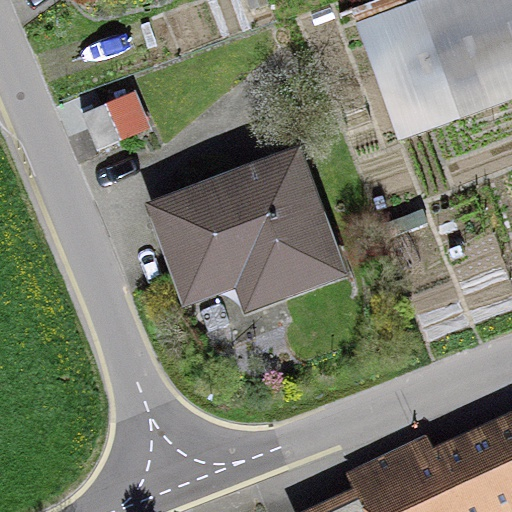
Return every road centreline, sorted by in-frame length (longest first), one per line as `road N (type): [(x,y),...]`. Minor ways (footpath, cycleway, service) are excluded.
road 1 (residential): [(0,57),(179,488)]
road 2 (residential): [(511,365),(179,488)]
